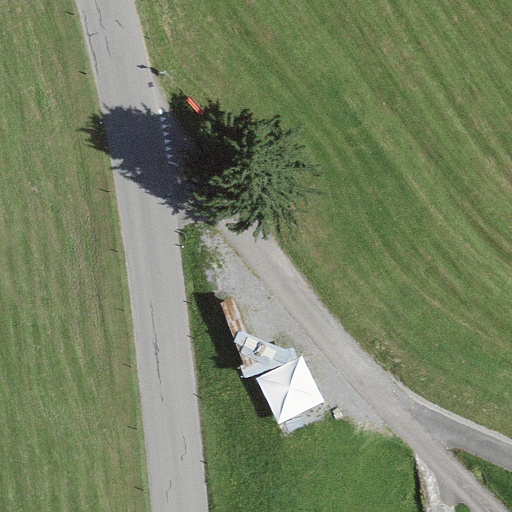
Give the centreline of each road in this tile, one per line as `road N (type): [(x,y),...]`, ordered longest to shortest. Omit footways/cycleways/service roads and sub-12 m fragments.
road 1 (unclassified): [(144,182),(198,191),(238,218),(340,354),(494,511)]
road 2 (tertiary): [(184,511),(144,182)]
road 3 (tertiary): [(144,182),(107,0)]
